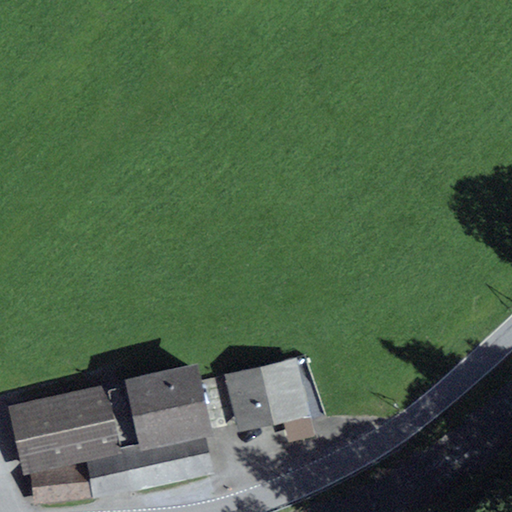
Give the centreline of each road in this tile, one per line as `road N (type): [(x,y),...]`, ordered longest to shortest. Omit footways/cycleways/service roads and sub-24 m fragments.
road 1 (unknown): [(0,187),(161,114),(372,0)]
road 2 (tertiary): [(511,335),(444,406),(296,494),(228,511)]
